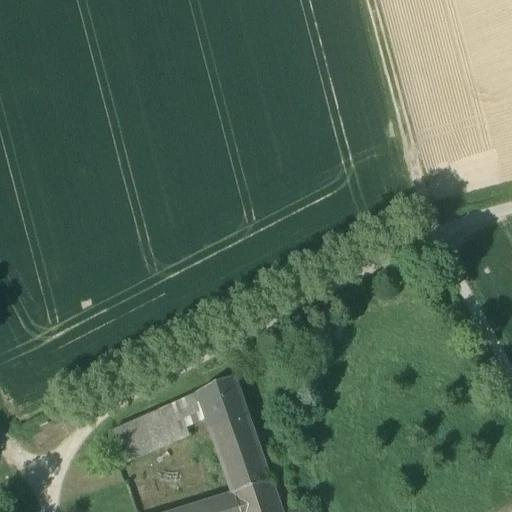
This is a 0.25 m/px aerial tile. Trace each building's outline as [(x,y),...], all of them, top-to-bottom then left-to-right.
[(231,379),(194,396),(203,423),(242,410),(231,379)] [(194,396),(105,435),(116,466),(205,427),(203,423),(194,396)] [(242,410),(203,423),(205,427),(229,496),(268,484),(242,410)] [(277,511),(268,484),(229,496),(234,511),(277,511)] [(234,511),(229,496),(179,511),(234,511)]
